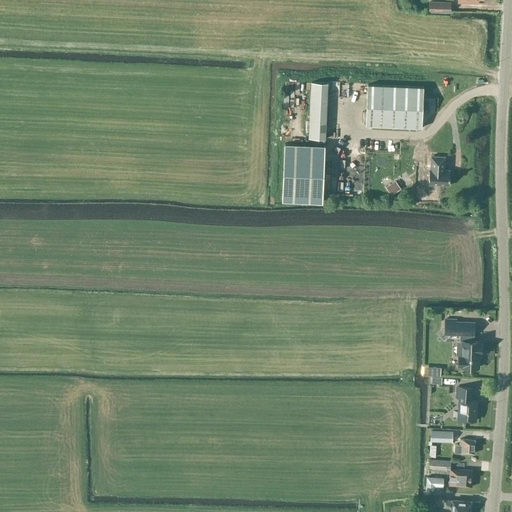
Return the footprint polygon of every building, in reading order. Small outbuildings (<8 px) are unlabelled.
[(429,12),(450,13),(451,2),(429,1),(429,12)] [(308,138),(325,139),(327,82),(311,82),(308,138)] [(367,84),(365,125),(421,127),(423,87),(367,84)] [(321,201),(324,145),(284,144),(281,199),(321,201)] [(445,157),(431,156),(430,169),(429,169),(429,184),(449,185),(449,170),(444,170),(445,157)] [(383,183),(389,192),(399,186),(393,176),(383,183)] [(335,191),(344,191),(345,178),(336,177),(335,191)] [(456,319),(445,319),(444,334),(460,335),(460,340),(456,340),(456,356),(459,356),(458,365),(461,365),(461,367),(478,367),(479,353),(481,353),(481,343),(479,343),(479,341),(472,341),(473,335),(474,322),(456,321),(456,319)] [(455,418),(455,419),(475,420),(475,419),(476,417),(477,413),(475,411),(476,400),(470,400),(471,388),(457,387),(456,398),(458,398),(456,418),(455,418)] [(429,457),(436,457),(436,445),(431,445),(431,442),(452,443),(453,432),(431,431),(431,441),(429,441),(428,445),(430,445),(429,457)] [(474,454),(475,440),(459,439),(459,445),(454,445),(454,453),(460,453),(474,454)] [(449,474),(449,476),(448,486),(455,486),(471,487),(472,471),(457,470),(457,471),(450,471),(450,461),(429,460),(428,469),(446,470),(446,472),(449,474)] [(426,476),(425,490),(425,495),(435,496),(435,487),(443,487),(444,477),(426,476)] [(469,511),(471,502),(452,500),(452,501),(444,500),(443,508),(451,508),(450,511),(469,511)]
